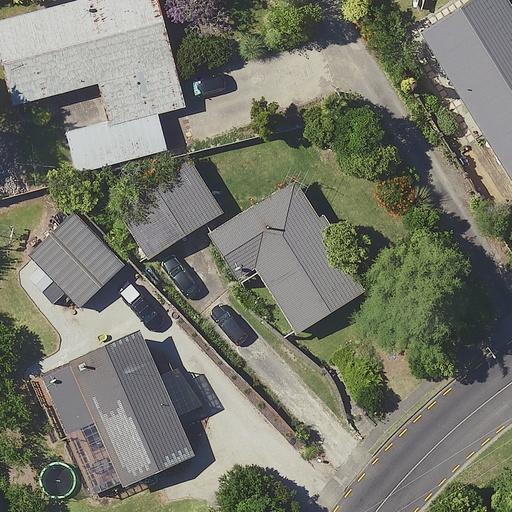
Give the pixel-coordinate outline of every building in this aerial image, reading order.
[(108,92),(116,121),(72,133),(85,183),(177,159),(167,119),(196,111),(166,0),(96,0),(97,2),(1,28),(24,115),(108,92)] [(511,0),(506,0),(433,45),(511,172),(511,0)] [(195,163),(121,207),(152,260),(226,217),(195,163)] [(374,291),(305,182),(216,239),(248,290),(265,279),(302,337),(374,291)] [(126,266),(73,215),(32,258),(85,309),(126,266)] [(201,460),(145,328),(81,355),(85,365),(51,379),(103,501),(201,460)]
